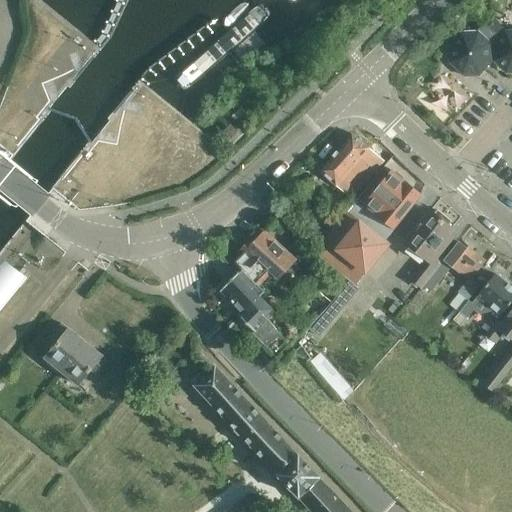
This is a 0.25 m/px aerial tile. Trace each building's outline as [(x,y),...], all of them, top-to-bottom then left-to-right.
[(261,5),(254,8),(182,71),(176,79),(183,89),(191,85),(266,21),(271,14),(261,5)] [(460,32),(455,38),(448,45),(449,63),(461,76),(480,75),(492,62),(505,74),(511,73),(511,30),(504,30),(491,44),(478,31),(460,32)] [(425,85),(458,109),(467,96),(434,72),(425,85)] [(383,161),(367,148),(351,134),(319,171),(351,198),(383,161)] [(391,171),(364,205),(393,228),(420,195),(415,190),(393,173),(391,171)] [(317,246),(313,251),(333,267),(356,286),(359,282),(389,247),(384,242),(393,228),(364,205),(357,199),(347,211),(321,241),(317,246)] [(430,211),(403,243),(424,260),(408,279),(419,288),(440,262),(457,241),(447,234),(452,228),(447,224),(450,221),(437,211),(434,214),(430,211)] [(264,292),(277,278),(295,259),(264,233),(234,262),(241,270),(257,284),(264,292)] [(458,312),(480,285),(470,277),(484,261),(460,240),(443,261),(467,280),(457,292),(460,294),(451,305),(458,312)] [(429,296),(451,269),(442,262),(421,289),(429,296)] [(7,266),(0,274),(0,305),(22,278),(7,266)] [(263,346),(278,332),(268,318),(275,311),(260,296),(264,292),(257,284),(241,270),(220,291),(240,312),(238,315),(253,331),(252,333),(251,332),(251,333),(263,346)] [(493,311),(500,316),(511,300),(511,287),(494,274),(476,297),(471,303),(468,300),(459,311),(451,321),(459,327),(466,318),(473,310),(479,315),(493,311)] [(511,339),(511,308),(500,324),(497,321),(486,335),(496,343),(503,333),(511,339)] [(69,329),(68,329),(62,324),(51,337),(57,343),(45,358),(61,371),(85,342),(69,329)] [(85,342),(61,371),(78,385),(90,369),(97,375),(108,362),(101,356),(102,355),(85,342)] [(492,391),(493,391),(511,365),(511,344),(511,345),(482,383),(492,391)] [(142,374),(149,366),(135,353),(128,360),(142,374)] [(198,373),(190,381),(184,375),(180,379),(186,385),(190,382),(194,386),(195,385),(228,422),(244,439),(278,474),(277,475),(298,497),(299,496),(313,511),(350,511),(318,478),(319,477),(298,455),(298,456),(214,367),(203,378),(198,373)] [(255,511),(245,497),(225,511),(255,511)]
